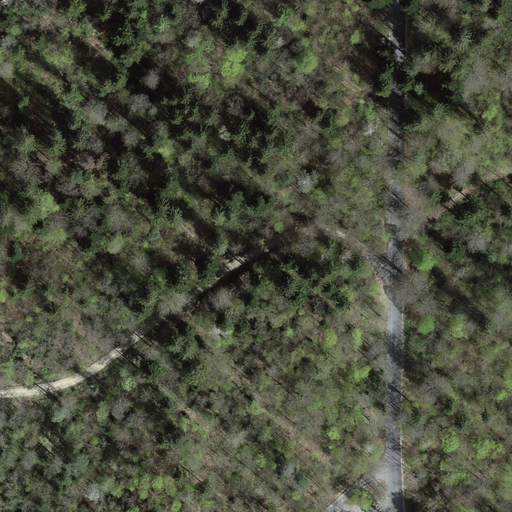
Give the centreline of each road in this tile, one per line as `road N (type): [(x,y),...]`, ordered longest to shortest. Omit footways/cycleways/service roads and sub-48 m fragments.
road 1 (unclassified): [(395,511),(395,0)]
road 2 (track): [(0,392),(85,374),(273,240),(323,232),(394,269)]
